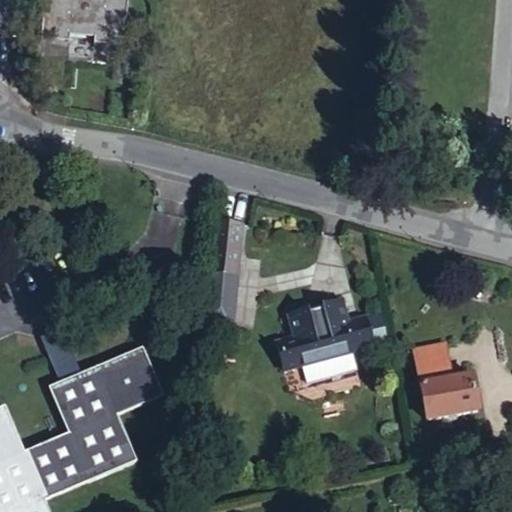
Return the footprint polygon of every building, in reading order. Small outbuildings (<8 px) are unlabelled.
[(115,47),(118,0),(39,0),(35,41),(65,44),(65,39),(89,40),(88,45),(115,47)] [(236,276),(241,226),(215,225),(209,275),(236,276)] [(236,276),(209,275),(206,308),(234,311),(237,277),(236,276)] [(364,318),(345,324),(339,303),(324,307),(324,310),(303,316),(302,314),(287,318),(293,339),(275,344),(284,373),(301,368),(306,384),(355,369),(350,352),(372,347),(364,318)] [(234,311),(206,308),(204,325),(233,327),(234,311)] [(471,377),(450,381),(444,346),(413,352),(426,423),(478,413),(471,377)] [(68,435),(23,454),(4,408),(0,410),(0,511),(49,511),(46,503),(136,464),(118,418),(163,398),(142,349),(47,389),(68,435)] [(317,511),(297,503),(293,511),(317,511)]
